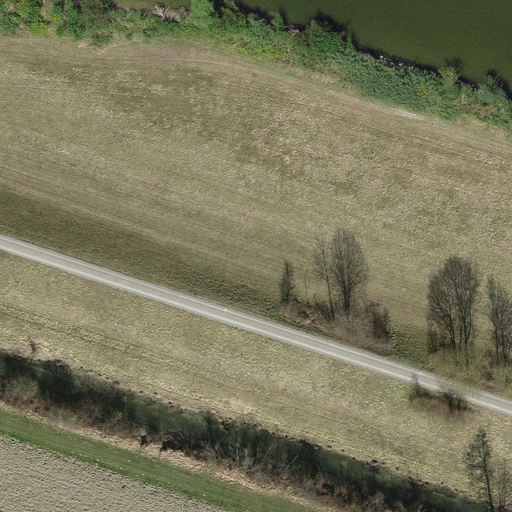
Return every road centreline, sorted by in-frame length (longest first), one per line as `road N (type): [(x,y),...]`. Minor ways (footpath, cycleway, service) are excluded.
road 1 (track): [(0,240),(511,407)]
road 2 (track): [(0,176),(511,341)]
